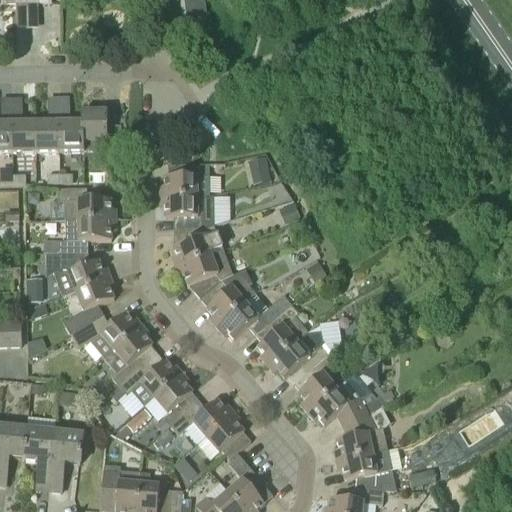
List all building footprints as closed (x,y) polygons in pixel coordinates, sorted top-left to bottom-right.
[(204,0),(183,0),(187,23),(207,21),(204,0)] [(51,117),(74,116),(73,98),(50,99),(51,117)] [(82,146),(84,146),(84,154),(107,154),(121,154),(121,145),(121,130),(107,130),(107,115),(82,116),(82,126),(82,146)] [(0,157),(12,157),(12,127),(0,126),(0,157)] [(12,157),(36,157),(35,126),(12,127),(12,157)] [(36,157),(59,157),(58,126),(35,126),(36,157)] [(84,154),(84,146),(82,146),(82,126),(58,126),(59,157),(84,156),(84,154)] [(210,201),(210,200),(209,168),(168,169),(168,181),(164,181),(165,190),(160,190),(160,201),(210,201)] [(276,185),(270,173),(256,173),(255,189),(276,185)] [(60,178),(60,187),(73,187),(73,177),(60,178)] [(1,188),(13,187),(13,178),(0,178),(1,188)] [(13,178),(13,187),(26,187),(26,178),(13,178)] [(48,187),(60,187),(60,178),(48,178),(48,187)] [(66,225),(116,224),(116,213),(111,213),(111,203),(87,204),(87,193),(59,193),(59,206),(66,206),(66,225)] [(27,195),(27,207),(38,207),(38,195),(27,195)] [(202,233),(214,228),(214,200),(210,200),(210,201),(160,201),(160,212),(165,212),(165,222),(174,222),(174,233),(202,233)] [(299,221),(293,207),(279,213),(285,227),(299,221)] [(19,224),(19,214),(6,214),(6,224),(19,224)] [(61,257),(88,257),(88,245),(111,245),(111,235),(116,235),(116,224),(66,225),(67,244),(61,245),(61,257)] [(176,272),(224,254),(214,228),(202,233),(174,233),(174,251),(173,251),(176,260),(172,262),(176,272)] [(496,246),(493,245),(495,238),(487,236),(487,237),(474,234),(470,250),(483,253),(483,252),(491,254),(491,251),(494,252),(496,246)] [(233,279),(233,277),(227,262),(224,254),(176,272),(180,283),(184,281),(188,290),(200,303),(223,284),(233,279)] [(75,296),(111,282),(107,272),(102,274),(99,265),(88,269),(88,257),(61,257),(61,275),(55,277),(63,299),(75,294),(75,296)] [(320,265),(307,273),(315,286),(328,278),(320,265)] [(217,331),(256,297),(249,290),(252,287),(245,274),(233,279),(223,284),(200,303),(207,312),(213,320),(209,323),(217,331)] [(72,340),(104,320),(98,310),(114,303),(110,294),(115,292),(111,282),(75,296),(83,316),(74,321),(63,327),(72,340)] [(255,339),(291,308),(283,299),(268,312),(256,297),(217,331),(224,339),(227,336),(234,344),(248,331),(255,339)] [(30,313),(33,322),(48,316),(44,307),(30,313)] [(267,369),(308,335),(295,320),(299,317),(291,308),(255,339),(262,347),(258,351),(264,358),(260,361),(267,369)] [(105,362),(143,330),(135,322),(132,325),(125,317),(110,330),(104,320),(72,340),(79,351),(90,345),(105,362)] [(0,350),(8,351),(8,325),(0,325),(0,350)] [(8,325),(8,351),(21,350),(21,325),(8,325)] [(120,390),(158,358),(151,350),(152,349),(146,342),(150,339),(143,330),(105,362),(105,363),(104,364),(115,376),(112,380),(120,390)] [(293,388),(330,357),(323,348),(325,347),(323,344),(321,335),(310,337),(308,335),(267,369),(274,378),(278,375),(284,382),(287,380),(293,388)] [(338,391),(337,390),(325,377),(338,366),(330,357),(293,388),(300,396),(298,398),(304,405),(300,408),(307,417),(338,391)] [(154,402),(183,378),(175,369),(172,372),(166,365),(164,366),(158,358),(120,390),(121,390),(111,398),(117,405),(131,393),(145,409),(145,410),(154,402)] [(382,410),(382,411),(389,408),(380,394),(372,398),(354,376),(337,390),(338,391),(307,417),(314,425),(318,422),(324,430),(337,419),(342,430),(368,417),(382,410)] [(183,378),(154,402),(168,418),(164,421),(171,429),(200,405),(192,396),(186,389),(190,386),(183,378)] [(32,387),(31,396),(42,397),(43,388),(32,387)] [(58,395),(57,408),(76,410),(78,397),(58,395)] [(205,442),(234,417),(227,409),(223,412),(217,404),(207,413),(200,405),(171,429),(177,436),(179,438),(184,434),(197,449),(205,442)] [(127,429),(133,435),(151,421),(144,413),(127,429)] [(234,417),(205,442),(217,454),(219,457),(223,454),(231,463),(251,446),(243,437),(244,436),(238,429),(241,426),(234,417)] [(383,432),(377,433),(368,417),(342,430),(348,442),(336,444),(338,453),(334,454),(336,465),(388,454),(383,432)] [(162,437),(171,429),(164,421),(155,429),(162,437)] [(24,463),(27,431),(0,428),(0,490),(5,491),(8,461),(24,463)] [(123,444),(133,435),(127,429),(114,440),(123,444)] [(49,495),(55,434),(29,431),(27,431),(24,463),(39,464),(36,494),(49,495)] [(156,444),(162,451),(174,440),(168,433),(156,444)] [(80,468),(83,437),(55,434),(49,495),(61,497),(64,467),(80,468)] [(356,493),(384,496),(385,493),(393,495),(396,494),(388,454),(336,465),(338,476),(343,475),(345,484),(357,482),(356,493)] [(227,496),(240,511),(259,511),(264,508),(264,507),(273,500),(239,460),(230,468),(242,484),(227,496)] [(174,469),(181,477),(190,469),(183,462),(174,469)] [(136,511),(140,477),(121,475),(122,470),(108,469),(103,511),(136,511)] [(408,478),(411,494),(425,493),(428,486),(435,485),(433,473),(408,478)] [(169,511),(171,494),(160,493),(160,488),(149,487),(150,478),(140,477),(136,511),(169,511)] [(383,509),(384,496),(356,493),(355,504),(331,502),(330,511),(325,511),(324,511),(364,511),(365,506),(383,509)] [(189,511),(190,502),(182,502),(183,495),(171,494),(169,511),(189,511)] [(240,511),(227,496),(213,509),(207,501),(195,511),(196,511),(240,511)]
